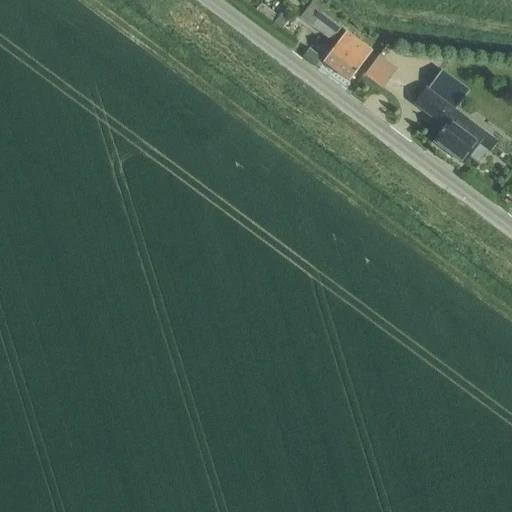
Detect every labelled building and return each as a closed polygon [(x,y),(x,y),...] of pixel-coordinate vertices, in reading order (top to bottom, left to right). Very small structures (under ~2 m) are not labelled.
[(256,11),(255,12),(273,26),(279,18),(261,4),(256,11)] [(301,21),(328,40),(333,40),(341,29),(312,6),(301,21)] [(346,32),(323,63),(349,82),(372,51),(346,32)] [(308,50),(305,55),(317,64),(321,59),(308,50)] [(365,77),(383,90),(397,70),(379,57),(365,77)] [(442,71),(427,90),(440,99),(455,110),(461,102),(469,91),(442,71)] [(464,165),(479,144),(489,151),(496,141),(455,110),(440,99),(427,90),(425,89),(414,104),(444,127),(433,142),(464,165)]
